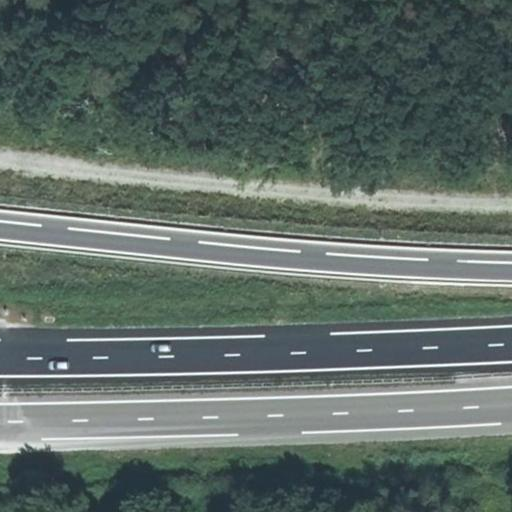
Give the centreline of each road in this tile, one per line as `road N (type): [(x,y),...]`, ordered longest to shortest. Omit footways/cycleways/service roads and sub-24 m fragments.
road 1 (motorway): [(511,271),(324,263),(0,230)]
road 2 (track): [(0,187),(167,209),(511,209)]
road 3 (motorway): [(0,419),(511,404)]
road 4 (motorway): [(511,342),(0,357)]
